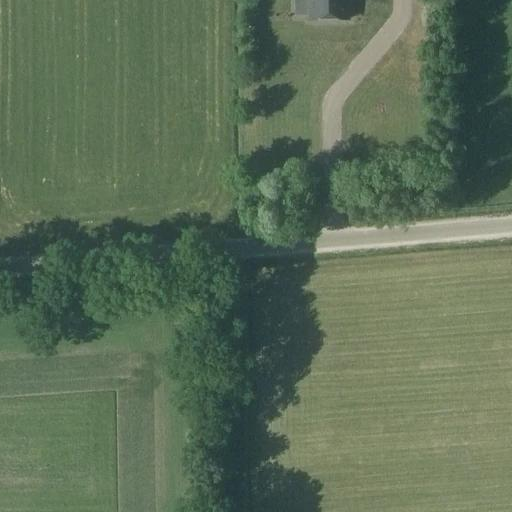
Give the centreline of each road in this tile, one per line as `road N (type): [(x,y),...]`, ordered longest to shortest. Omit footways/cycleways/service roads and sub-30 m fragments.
road 1 (unclassified): [(0,267),(511,222)]
road 2 (track): [(232,511),(230,247)]
